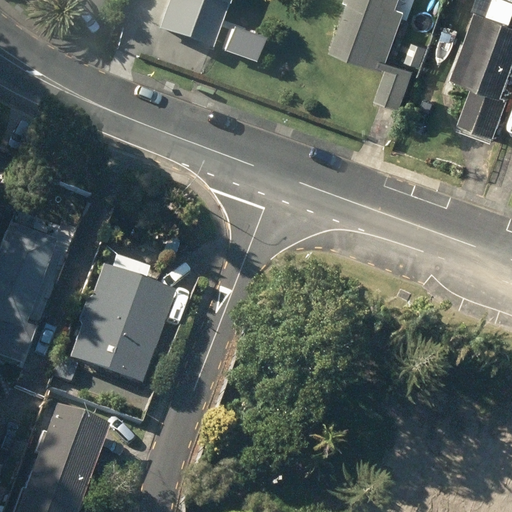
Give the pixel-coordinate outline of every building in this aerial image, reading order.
[(348,0),(347,4),(352,5),(335,54),(389,73),(379,102),(403,111),(416,75),(391,66),(409,14),(401,11),(404,0),(348,0)] [(477,89),(461,132),(497,145),(511,106),(511,100),(506,98),(511,81),(511,25),(482,14),(456,81),(477,89)] [(0,240),(0,324),(20,332),(52,242),(46,240),(54,217),(18,204),(10,226),(6,225),(0,240)] [(96,264),(62,358),(139,385),(173,292),(96,264)] [(59,357),(52,377),(69,383),(76,363),(59,357)] [(72,511),(103,430),(51,410),(13,511),(72,511)]
